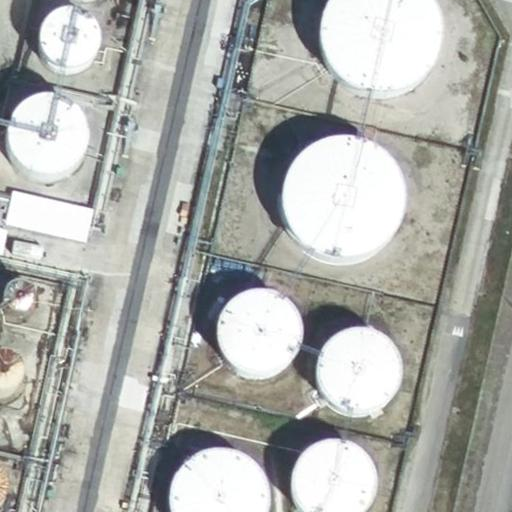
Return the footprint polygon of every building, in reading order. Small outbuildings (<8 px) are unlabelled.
[(433,65),(435,58),(437,50),(437,42),(437,34),(436,27),(433,19),(430,12),(426,6),(421,0),(327,0),(324,4),(320,11),(316,18),(314,26),(312,34),(312,41),(312,49),(314,57),(316,65),(319,72),(323,78),(328,84),(334,90),(341,95),(347,98),(355,101),(362,103),(370,104),(378,105),(386,104),(393,102),(401,99),(408,95),(414,90),(420,85),(425,79),(429,73),(433,65)] [(92,50),(91,46),(91,43),(89,39),(88,35),(86,32),(84,29),(81,27),(78,24),(74,23),(71,21),(67,20),(64,20),(60,20),(56,20),(52,21),(49,22),(45,24),(42,26),(39,29),(37,32),(35,35),(33,38),(32,42),(31,46),(31,49),(31,53),(32,57),(33,61),(35,64),(37,68),(39,70),(42,73),(45,75),(48,77),(52,78),(55,79),(59,80),(63,80),(67,79),(70,79),(74,77),(77,76),(80,73),(83,71),(86,68),(88,64),(89,61),(90,58),(91,54),(92,50)] [(79,151),(80,146),(80,141),(79,136),(77,131),(75,127),(72,122),(69,118),(65,115),(61,112),(56,109),(52,107),(47,106),(42,105),(37,105),(32,106),(27,107),(22,109),(17,111),(13,114),(9,118),(6,122),(3,126),(1,130),(0,133),(0,158),(1,161),(3,165),(6,170),(9,174),(12,177),(17,180),(21,183),(26,185),(31,186),(36,187),(41,187),(46,186),(51,185),(56,183),(60,181),(65,178),(68,174),(72,170),(75,166),(77,161),(78,156),(79,151)] [(393,232),(396,224),(397,217),(398,209),(398,201),(396,193),(394,186),(390,178),(386,172),(381,166),(376,160),(369,156),(363,152),(355,149),(347,147),(340,146),(332,146),(324,146),(316,148),(309,151),(302,155),(296,160),(290,165),(285,171),(280,177),(277,185),(275,192),(273,200),(272,208),(273,216),(274,223),(277,231),(280,238),(284,244),(289,251),(295,256),(301,261),(308,265),(315,268),(323,270),(331,271),(339,271),(346,270),(354,268),(362,265),(369,261),(375,257),(381,251),(386,245),(390,239),(393,232)] [(92,210),(13,192),(6,225),(85,242),(92,210)] [(34,315),(34,310),(33,306),(31,302),(29,299),(25,297),(22,295),(17,294),(13,295),(9,296),(6,299),(3,302),(1,306),(0,310),(1,314),(2,318),(4,322),(7,325),(11,327),(15,328),(19,328),(23,327),(27,325),(30,322),(32,318),(34,315)] [(295,347),(295,342),(295,337),(294,332),(293,326),(291,322),(288,317),(285,313),(281,310),(277,307),(272,304),(268,302),(263,301),(258,300),(252,300),(247,301),(242,302),(237,304),(233,306),(229,309),(225,313),(222,317),(219,321),(217,325),(215,331),(214,335),(214,341),(214,346),(215,351),(216,356),(218,361),(221,365),(224,369),(228,373),(232,376),(237,378),(242,380),(246,381),(251,382),(257,382),(262,381),(267,380),(272,378),(276,376),(280,373),(284,370),(287,366),(290,361),(292,356),(294,352),(295,347)] [(395,389),(395,383),(395,379),(394,373),(392,368),(390,364),(388,359),(384,355),(380,352),(376,348),(372,346),(367,344),(362,343),(357,342),(352,342),(347,343),(342,344),(337,346),(333,348),(328,351),(325,354),(321,359),(318,363),(316,367),(315,372),(314,377),(313,382),(313,388),(314,392),(316,398),(318,403),(321,407),(324,411),(328,414),(332,417),(336,420),(341,422),(346,423),(351,424),(356,424),(361,423),(366,422),(371,420),(376,418),(380,415),(383,411),(387,407),(390,403),(392,398),(394,394),(395,389)] [(21,388),(21,383),(20,378),(18,374),(15,370),(11,367),(6,365),(1,364),(0,364),(0,403),(4,404),(8,402),(13,400),(17,396),(19,392),(21,388)] [(366,496),(367,491),(366,486),(366,480),(364,476),(362,471),(359,467),(356,463),(352,459),(348,456),(344,454),(339,452),(334,450),(329,450),(324,450),(319,450),(314,451),(309,453),(304,456),(300,459),(296,462),(293,466),(290,470),(288,475),(286,480),(285,485),(285,490),(285,495),(286,500),(288,505),(290,510),(291,511),(360,511),(362,510),(364,506),(365,501),(366,496)] [(266,511),(267,511),(267,505),(265,499),(264,493),(261,487),(258,482),(254,477),(249,473),(244,469),(238,466),(233,463),(226,462),(220,461),(214,461),(208,462),(201,463),(195,465),(190,468),(185,472),(180,476),(176,481),(173,486),(170,492),(168,499),(167,505),(166,511),(266,511)]
